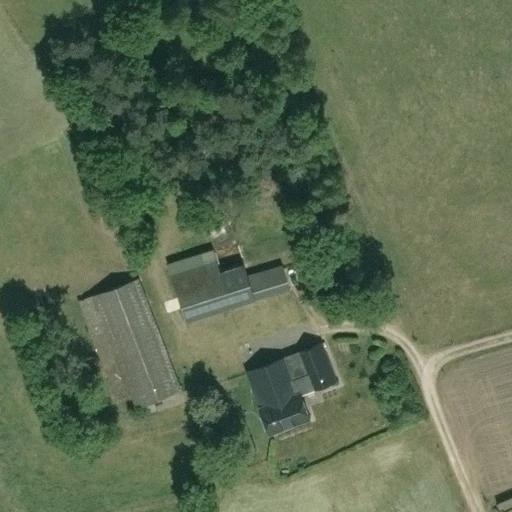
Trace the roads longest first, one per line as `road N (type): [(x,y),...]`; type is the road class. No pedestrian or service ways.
road 1 (track): [(480,511),(418,364)]
road 2 (track): [(418,364),(405,341),(385,331),(313,329)]
